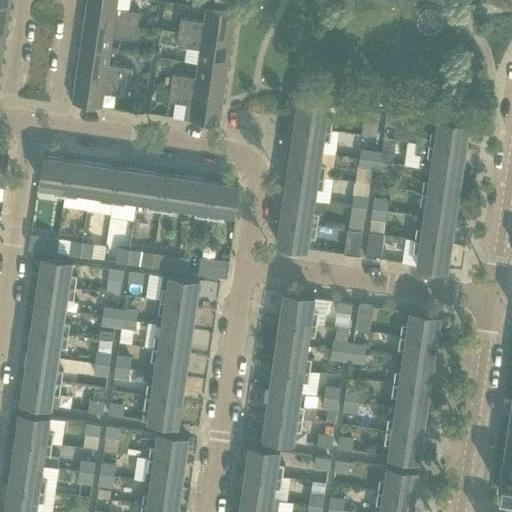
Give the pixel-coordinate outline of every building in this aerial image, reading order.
[(87,0),(85,17),(138,25),(140,12),(128,10),(129,0),(87,0)] [(0,33),(5,34),(10,6),(0,4),(0,33)] [(181,18),(179,31),(232,39),(236,10),(207,6),(204,21),(181,18)] [(148,16),(146,27),(155,28),(157,17),(148,16)] [(85,17),(81,45),(110,49),(112,35),(136,39),(138,25),(85,17)] [(200,49),(198,63),(227,67),(232,39),(179,31),(177,45),(200,49)] [(81,45),(76,73),(129,81),(131,67),(108,64),(110,49),(81,45)] [(171,81),(170,87),(223,95),(227,67),(198,63),(196,77),(172,73),(172,76),(171,81)] [(129,81),(76,73),(72,102),(101,106),(103,91),(127,95),(129,81)] [(163,75),(162,86),(170,87),(171,81),(172,76),(163,75)] [(223,95),(170,87),(168,101),(192,104),(190,119),(219,123),(223,95)] [(299,100),(295,124),(331,130),(333,117),(327,116),(328,104),(299,100)] [(380,111),(366,109),(362,134),(376,136),(380,111)] [(402,114),(387,112),(386,122),(400,124),(402,114)] [(429,131),(427,144),(463,149),(467,124),(437,120),(435,132),(429,131)] [(295,124),(292,148),(321,152),(335,155),(338,131),(331,130),(295,124)] [(408,142),(404,164),(419,167),(431,168),(460,172),(463,149),(427,144),(417,142),(417,143),(408,142)] [(360,147),(359,157),(376,160),(378,150),(360,147)] [(292,148),(288,172),(322,177),(331,178),(335,155),(321,152),(292,148)] [(378,150),(376,160),(392,162),(394,152),(378,150)] [(53,194),(65,195),(70,159),(45,156),(41,185),(54,187),(53,194)] [(357,166),(375,169),(376,160),(359,157),(357,166)] [(64,201),(63,206),(87,210),(87,205),(89,193),(94,163),(70,159),(65,195),(64,201)] [(376,160),(375,169),(390,172),(392,162),(376,160)] [(87,210),(110,214),(112,201),(117,166),(94,163),(89,193),(87,205),(87,210)] [(125,198),(137,200),(141,170),(117,166),(112,201),(124,203),(125,198)] [(424,179),(422,191),(456,196),(460,172),(431,168),(429,180),(424,179)] [(148,206),(160,208),(165,173),(141,170),(137,200),(148,201),(148,206)] [(288,172),(285,196),(314,200),(316,188),(320,188),(322,177),(288,172)] [(172,205),(184,207),(189,177),(165,173),(160,208),(172,210),(172,205)] [(195,214),(207,216),(212,180),(189,177),(184,207),(196,208),(195,214)] [(212,180),(207,216),(219,218),(220,212),(232,213),(237,184),(212,180)] [(425,204),(424,215),(453,220),(456,196),(422,191),(420,203),(425,204)] [(353,194),(352,205),(367,207),(369,196),(353,194)] [(285,196),(281,219),(317,224),(319,212),(312,211),(314,200),(285,196)] [(373,197),(371,208),(387,210),(389,199),(373,197)] [(352,205),(350,217),(366,219),(367,207),(352,205)] [(387,210),(371,208),(370,219),(386,221),(387,210)] [(415,226),(413,238),(449,243),(453,220),(424,215),(422,227),(415,226)] [(317,224),(281,219),(278,243),(307,248),(309,235),(316,236),(317,224)] [(345,253),(359,255),(362,231),(348,229),(345,253)] [(366,256),(380,259),(384,234),(369,232),(366,256)] [(29,247),(35,249),(57,252),(59,237),(31,233),(29,247)] [(449,243),(413,238),(411,250),(418,251),(416,264),(446,268),(449,243)] [(70,240),(68,254),(80,255),(82,241),(70,240)] [(82,241),(80,255),(92,257),(94,243),(82,241)] [(118,247),(116,261),(128,262),(130,249),(118,247)] [(130,249),(128,262),(140,264),(142,250),(130,249)] [(154,251),(151,265),(164,267),(165,254),(166,253),(154,251)] [(164,267),(163,269),(175,270),(175,269),(177,256),(165,254),(164,267)] [(177,256),(175,270),(187,272),(189,258),(177,256)] [(43,257),(39,282),(73,287),(75,275),(71,274),(73,262),(43,257)] [(199,273),(221,276),(227,277),(229,262),(201,258),(199,273)] [(109,267),(107,279),(121,281),(123,269),(109,267)] [(129,270),(127,282),(142,284),(144,272),(129,270)] [(149,273),(145,297),(160,300),(179,302),(194,305),(197,289),(198,280),(185,278),(178,277),(168,275),(164,275),(149,273)] [(107,279),(106,290),(119,292),(121,281),(107,279)] [(39,282),(36,305),(65,310),(67,297),(72,298),(73,287),(39,282)] [(285,293),(282,317),(318,322),(319,311),(313,310),(315,297),(285,293)] [(327,299),(315,297),(313,310),(319,311),(318,322),(324,323),(327,299)] [(158,311),(156,323),(161,324),(191,328),(194,305),(179,302),(160,300),(158,311)] [(351,303),(337,301),(336,310),(338,311),(350,312),(351,303)] [(358,304),(355,324),(355,328),(369,330),(373,306),(358,304)] [(36,305),(32,329),(66,334),(68,323),(64,322),(65,310),(36,305)] [(104,307),(102,316),(118,318),(120,309),(104,307)] [(120,309),(118,318),(136,321),(138,312),(120,309)] [(338,311),(335,325),(347,327),(350,312),(338,311)] [(401,323),(399,335),(435,340),(439,315),(409,311),(407,323),(401,323)] [(102,316),(101,325),(117,328),(118,318),(102,316)] [(282,317),(278,341),(307,345),(309,333),(316,334),(318,322),(282,317)] [(118,318),(117,328),(135,330),(136,321),(118,318)] [(155,335),(153,347),(187,352),(191,328),(161,324),(159,336),(155,335)] [(347,327),(335,325),(333,339),(345,341),(347,327)] [(32,329),(29,353),(58,357),(60,345),(64,346),(66,334),(32,329)] [(404,347),(402,359),(432,363),(435,340),(399,335),(398,346),(404,347)] [(278,341),(275,365),(308,370),(310,357),(306,357),(307,345),(278,341)] [(332,341),(331,349),(348,351),(349,343),(332,341)] [(349,343),(348,351),(364,354),(366,345),(349,343)] [(156,359),(154,371),(184,376),(187,352),(153,347),(151,359),(156,359)] [(329,359),(346,361),(348,351),(331,349),(329,359)] [(348,351),(346,361),(363,363),(364,354),(348,351)] [(97,352),(95,363),(110,365),(111,354),(97,352)] [(29,353),(25,377),(59,382),(61,370),(56,369),(58,357),(29,353)] [(117,355),(115,366),(130,368),(131,357),(117,355)] [(395,370),(394,382),(428,387),(432,363),(402,359),(400,371),(395,370)] [(95,363),(93,374),(108,376),(110,365),(95,363)] [(275,365),(271,388),(300,393),(302,381),(307,381),(308,370),(275,365)] [(115,366),(114,377),(128,379),(130,368),(115,366)] [(302,381),(300,393),(305,393),(316,395),(319,371),(308,370),(307,381),(302,381)] [(149,371),(146,394),(180,399),(184,376),(154,371),(149,371)] [(25,377),(22,401),(56,406),(59,382),(25,377)] [(397,395),(395,407),(425,411),(428,387),(394,382),(392,394),(397,395)] [(325,385),(324,397),(338,399),(340,388),(325,385)] [(271,388),(268,412),(302,417),(315,419),(316,408),(303,406),(303,405),(299,405),(300,393),(271,388)] [(346,388),(344,399),(359,401),(360,391),(346,388)] [(303,405),(303,406),(316,408),(318,395),(316,395),(305,393),(303,405)] [(143,418),(142,419),(147,419),(157,421),(177,424),(180,399),(146,394),(144,405),(143,418)] [(324,397),(322,408),(327,409),(337,410),(338,399),(324,397)] [(89,399),(87,412),(102,414),(104,401),(89,399)] [(359,401),(344,399),(342,411),(357,413),(359,401)] [(110,402),(108,414),(122,416),(124,404),(110,402)] [(388,417),(387,430),(421,435),(425,411),(395,407),(393,418),(388,417)] [(337,410),(327,409),(326,420),(335,422),(337,410)] [(302,417),(268,412),(264,437),(293,441),(295,428),(300,429),(302,417)] [(20,413),(17,437),(51,442),(61,444),(65,420),(50,418),(50,417),(20,413)] [(86,422),(84,435),(98,437),(100,424),(86,422)] [(106,426),(104,438),(119,440),(121,428),(106,426)] [(421,435),(387,430),(385,442),(390,442),(388,455),(418,459),(421,435)] [(318,433),(317,445),(331,447),(333,435),(318,433)] [(152,445),(150,457),(184,462),(187,438),(159,434),(157,446),(152,445)] [(337,435),(336,448),(350,450),(352,437),(337,435)] [(17,437),(13,461),(42,465),(42,464),(58,467),(59,455),(49,453),(51,442),(17,437)] [(251,447),(247,471),(281,476),(283,464),(277,463),(279,451),(251,447)] [(315,456),(313,468),(328,470),(329,458),(315,456)] [(149,468),(147,480),(151,481),(180,485),(184,462),(150,457),(149,468)] [(81,459),(79,470),(93,472),(94,461),(81,459)] [(335,459),(334,471),(348,473),(350,461),(335,459)] [(500,495),(511,496),(511,461),(505,460),(503,471),(501,471),(500,479),(502,479),(500,495)] [(13,461),(10,484),(44,489),(55,491),(58,468),(42,466),(42,465),(13,461)] [(101,462),(99,473),(114,476),(115,464),(101,462)] [(380,478),(378,491),(412,496),(416,471),(386,466),(385,479),(380,478)] [(79,470),(77,482),(91,484),(93,472),(79,470)] [(247,471),(244,495),(272,499),(274,486),(279,487),(281,476),(247,471)] [(99,473),(98,485),(112,487),(114,476),(99,473)] [(145,493),(143,504),(177,509),(180,485),(151,481),(149,493),(145,493)] [(10,484),(6,508),(33,511),(35,511),(36,511),(41,511),(44,489),(10,484)] [(98,489),(97,497),(109,499),(110,491),(98,489)] [(381,503),(379,511),(409,511),(412,496),(378,491),(376,502),(381,503)] [(310,493),(308,504),(322,506),(324,495),(310,493)] [(244,495),(240,511),(275,511),(277,499),(272,499),(244,495)] [(330,496),(329,507),(343,509),(345,498),(330,496)]
